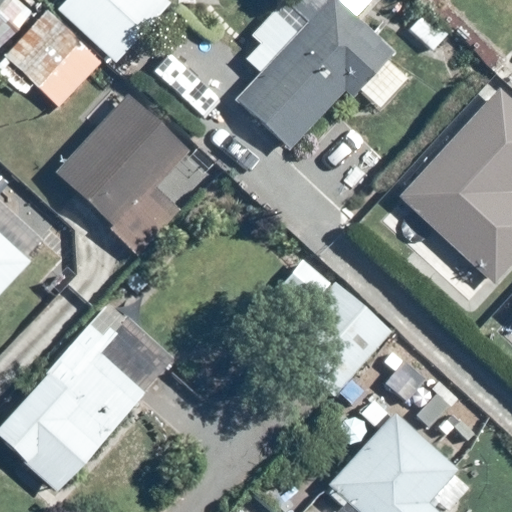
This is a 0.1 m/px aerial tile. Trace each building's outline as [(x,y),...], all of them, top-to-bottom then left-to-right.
[(0,0),(0,46),(36,7),(28,0),(0,0)] [(60,0),(48,14),(98,62),(104,55),(114,65),(172,3),(168,0),(60,0)] [(267,0),(264,4),(227,42),(255,69),(232,93),(288,146),(351,81),(377,105),(408,73),(350,18),(367,0),(267,0)] [(98,62),(44,10),(0,55),(0,75),(17,92),(28,80),(55,106),(98,62)] [(511,185),(511,101),(497,88),(399,193),(492,280),(511,257),(511,194),(508,190),(511,185)] [(189,151),(127,90),(49,169),(134,253),(176,211),(152,188),(189,151)] [(0,289),(33,255),(0,224),(0,289)] [(173,358),(107,300),(0,420),(0,436),(59,488),(173,358)] [(456,468),(392,410),(327,482),(360,511),(440,511),(427,500),(456,468)]
